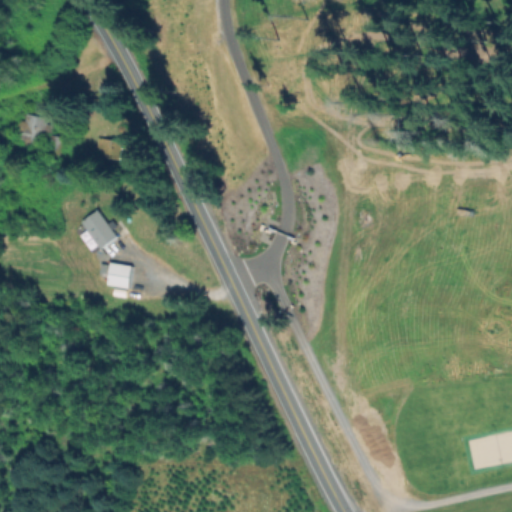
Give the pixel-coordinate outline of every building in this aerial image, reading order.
[(49,116),(45,146),(13,141),(18,111),(49,116)] [(67,137),(62,157),(47,153),(52,133),(67,137)] [(124,141),(120,160),(97,154),(101,136),(124,141)] [(100,209),(110,222),(114,219),(120,227),(115,231),(119,236),(104,249),(83,223),(100,209)] [(134,266),(130,288),(109,284),(114,262),(134,266)]
